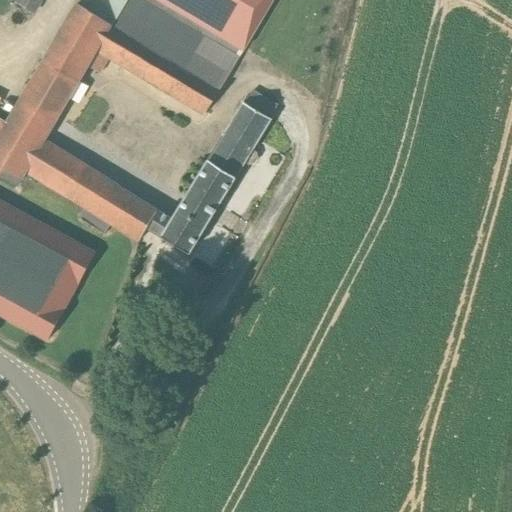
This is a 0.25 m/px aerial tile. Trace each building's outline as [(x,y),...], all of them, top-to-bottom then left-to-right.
[(41,0),(18,0),(16,3),(34,13),(41,0)] [(159,0),(243,48),(271,0),(159,0)] [(149,226),(159,209),(46,143),(88,70),(96,74),(107,56),(204,112),(221,85),(108,21),(77,4),(8,122),(0,117),(0,175),(17,185),(26,170),(88,208),(81,219),(105,234),(112,223),(124,231),(123,233),(125,235),(127,232),(140,240),(147,228),(149,229),(150,227),(149,226)] [(245,100),(270,114),(277,101),(253,87),(245,100)] [(270,114),(245,100),(244,99),(174,218),(164,235),(162,234),(161,236),(189,254),(271,115),(270,114)] [(0,314),(48,341),(96,253),(0,201),(0,314)]
